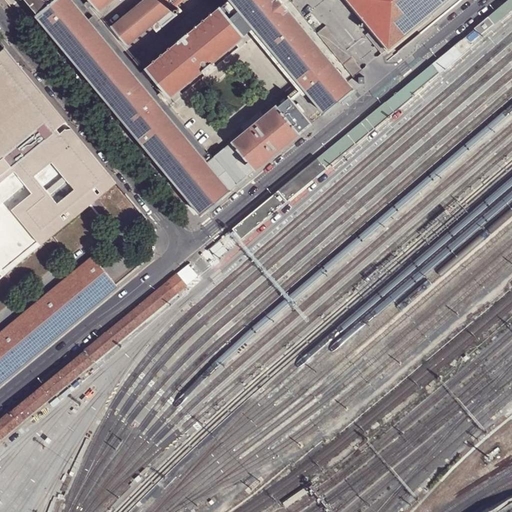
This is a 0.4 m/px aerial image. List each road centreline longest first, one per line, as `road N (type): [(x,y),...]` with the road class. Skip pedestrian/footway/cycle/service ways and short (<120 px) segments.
road 1 (residential): [(484,0),(186,245)]
road 2 (residential): [(186,245),(0,17)]
road 3 (residential): [(186,245),(0,400)]
